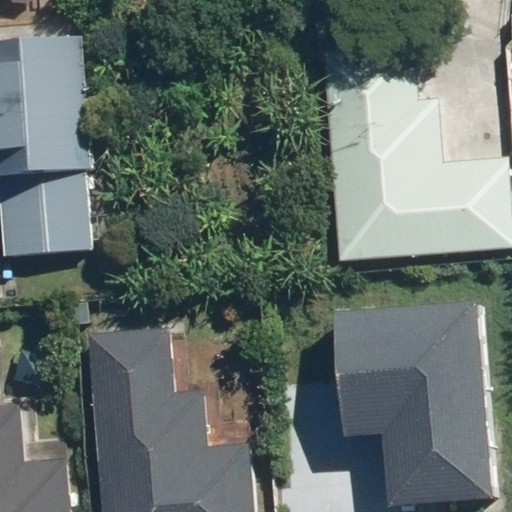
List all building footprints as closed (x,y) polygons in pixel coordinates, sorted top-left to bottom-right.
[(94,171),(83,36),(0,42),(0,202),(4,256),(93,249),(87,172),(94,171)] [(415,102),(410,42),(319,50),(337,262),(511,247),(511,226),(506,158),(441,164),(435,100),(415,102)] [(346,310),(357,429),(393,426),(399,499),(505,489),(487,298),(346,310)] [(103,334),(117,511),(270,511),(264,429),(216,433),(213,388),(184,390),(180,328),(103,334)] [(0,511),(79,511),(75,444),(27,448),(23,403),(0,405),(0,511)]
